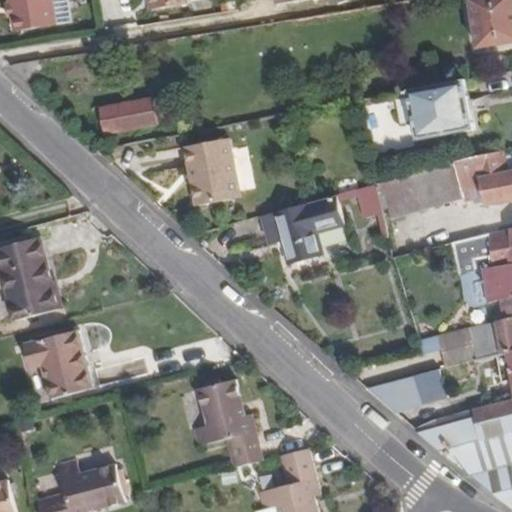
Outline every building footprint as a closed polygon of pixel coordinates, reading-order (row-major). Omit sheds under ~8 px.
[(7,0),(9,6),(11,17),(13,33),(57,24),(52,0),(7,0)] [(191,0),(150,0),(152,9),(191,2),(191,0)] [(511,42),(511,0),(470,0),(479,47),(511,42)] [(409,91),(427,88),(423,66),(402,70),(405,92),(409,91)] [(427,88),(409,91),(419,142),(476,131),(467,81),(427,88)] [(150,99),(101,108),(106,131),(154,123),(150,99)] [(230,139),(186,148),(190,169),(192,168),(195,182),(192,182),(197,207),(241,198),(230,139)] [(476,202),(474,192),(483,190),(487,207),(511,201),(511,172),(509,173),(505,152),(453,162),(384,183),(391,220),(465,200),(466,204),(476,202)] [(386,213),(379,184),(360,189),(368,217),(386,213)] [(319,201),(307,203),(278,211),(262,216),(270,245),(286,240),(295,269),(328,260),(320,228),(350,220),(343,193),(319,201)] [(501,298),(511,294),(511,229),(478,237),(480,245),(490,243),(492,266),(484,268),(488,287),(465,294),(467,300),(475,305),(501,298)] [(63,312),(55,282),(45,240),(2,251),(19,323),(63,312)] [(55,282),(63,312),(68,311),(61,281),(55,282)] [(511,351),(511,294),(501,298),(505,312),(495,314),(501,337),(474,344),(478,360),(511,351)] [(64,332),(13,354),(24,380),(34,377),(47,408),(91,390),(64,332)] [(511,351),(478,360),(484,388),(511,382),(511,351)] [(450,398),(441,370),(429,373),(412,377),(423,405),(450,398)] [(264,465),(252,419),(244,421),(235,386),(194,395),(203,431),(191,434),(195,451),(222,445),(229,474),(264,465)] [(511,510),(511,400),(435,419),(416,433),(511,510)] [(316,511),(314,504),(323,502),(310,453),(278,462),(286,491),(257,498),(260,511),(316,511)] [(104,511),(125,507),(116,469),(79,478),(75,465),(58,470),(64,498),(35,505),(37,511),(104,511)] [(0,511),(14,511),(7,482),(0,483),(0,511)]
